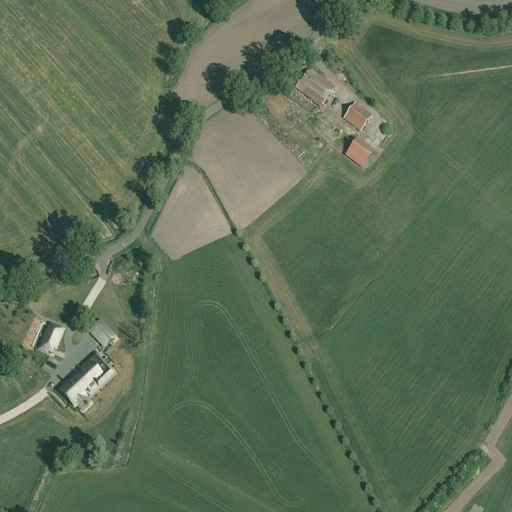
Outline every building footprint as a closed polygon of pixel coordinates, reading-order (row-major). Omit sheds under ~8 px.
[(321,107),(336,88),(310,68),(296,87),(321,107)] [(361,133),(373,117),(356,104),(344,119),(361,133)] [(298,106),(291,113),(309,128),(315,121),(298,106)] [(325,135),(321,142),(330,148),(334,142),(325,135)] [(363,169),(374,154),(358,140),(346,156),(363,169)] [(383,181),(388,172),(384,169),(378,178),(383,181)] [(40,351),(47,354),(50,348),(54,350),(62,330),(50,325),(40,351)] [(115,339),(108,332),(100,340),(107,346),(115,339)] [(73,348),(80,352),(84,346),(77,342),(73,348)] [(97,373),(105,365),(96,356),(82,369),(84,372),(68,387),(69,388),(62,394),(75,408),(77,406),(83,412),(91,404),(82,395),(87,390),(90,393),(96,387),(97,388),(98,387),(98,386),(104,380),(97,373)]
